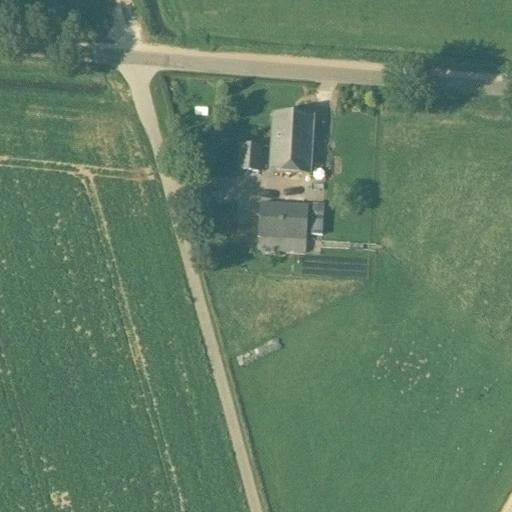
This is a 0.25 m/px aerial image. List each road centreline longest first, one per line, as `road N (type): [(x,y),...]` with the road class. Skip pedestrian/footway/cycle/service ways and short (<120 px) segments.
road 1 (unclassified): [(256,511),(135,59)]
road 2 (unclassified): [(511,90),(135,59)]
road 3 (unclassified): [(135,59),(0,48)]
